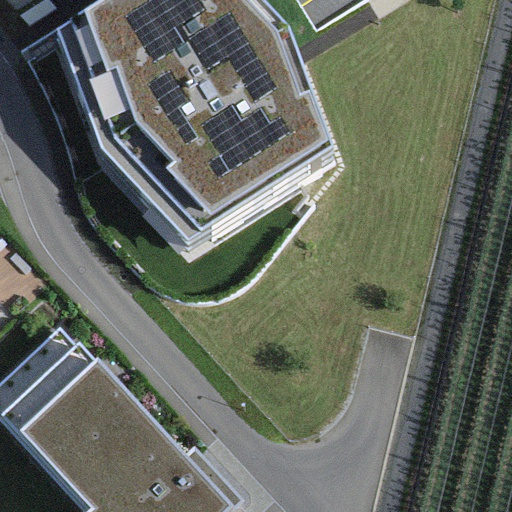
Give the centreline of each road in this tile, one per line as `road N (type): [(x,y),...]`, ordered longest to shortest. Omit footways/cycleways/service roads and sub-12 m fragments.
road 1 (residential): [(311,511),(62,240),(0,86)]
road 2 (track): [(504,0),(385,511)]
